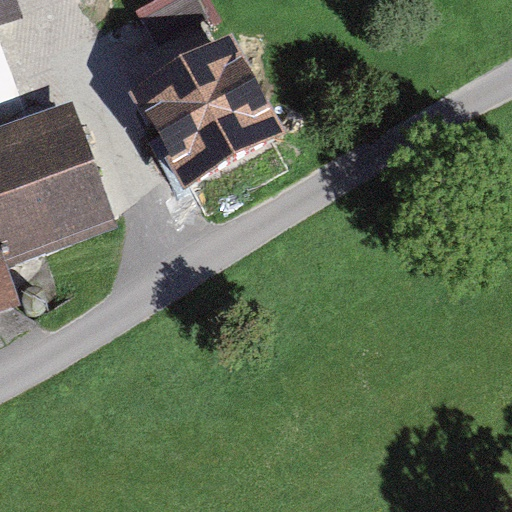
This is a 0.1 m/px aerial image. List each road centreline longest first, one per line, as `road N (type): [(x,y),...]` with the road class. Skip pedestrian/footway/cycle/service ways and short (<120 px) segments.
road 1 (residential): [(511,80),(0,385)]
road 2 (track): [(48,0),(175,285)]
